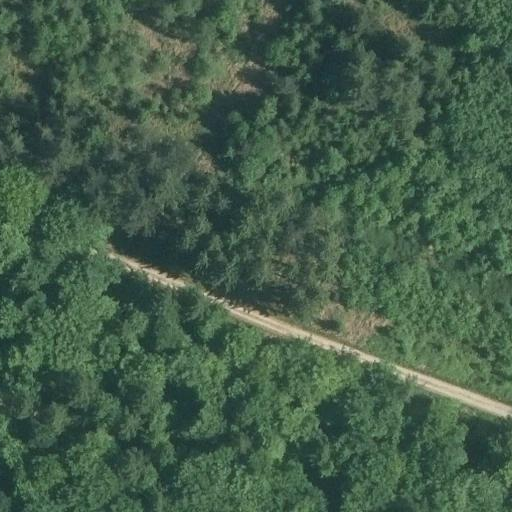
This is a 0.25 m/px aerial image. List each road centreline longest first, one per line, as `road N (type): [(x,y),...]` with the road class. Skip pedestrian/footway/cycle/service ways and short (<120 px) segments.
road 1 (track): [(0,219),(511,410)]
road 2 (track): [(149,273),(257,0)]
